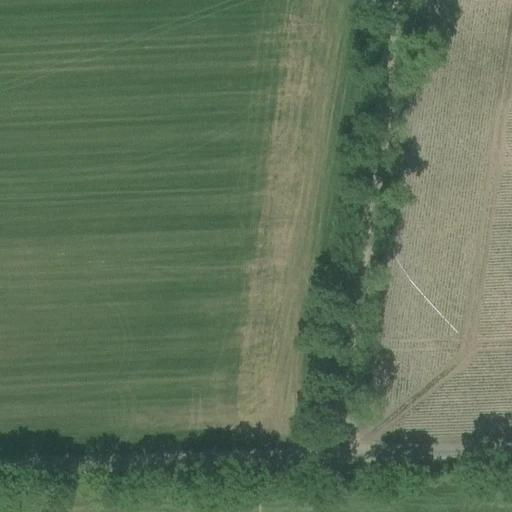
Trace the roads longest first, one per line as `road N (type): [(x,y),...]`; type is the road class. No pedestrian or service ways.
road 1 (unclassified): [(511,449),(0,469)]
road 2 (track): [(327,457),(396,0)]
